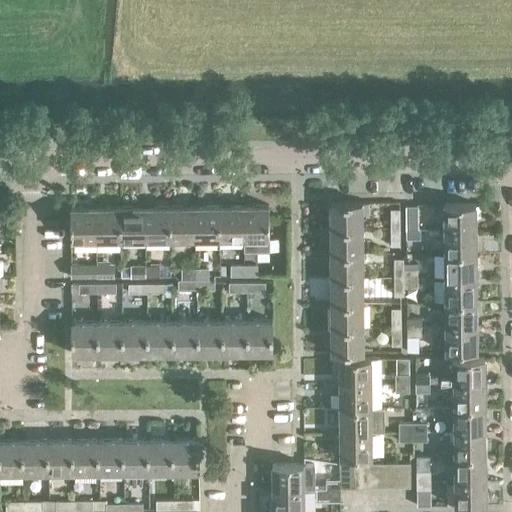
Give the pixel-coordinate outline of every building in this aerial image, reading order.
[(330,229),(363,228),(362,214),(369,214),(369,203),(330,203),(330,229)] [(195,240),(219,239),(219,205),(195,206),(195,240)] [(219,239),(244,239),(244,205),(219,205),(219,239)] [(269,205),(244,205),(244,239),(244,252),(269,251),(269,205)] [(406,229),(419,229),(419,205),(406,205),(406,229)] [(444,230),(476,230),(476,205),(444,205),(444,230)] [(72,241),(97,240),(97,206),(71,207),(72,241)] [(97,240),(121,240),(121,206),(97,206),(97,240)] [(121,206),(121,240),(146,240),(146,206),(121,206)] [(146,240),(170,240),(170,206),(146,206),(146,240)] [(170,240),(195,240),(195,206),(170,206),(170,240)] [(391,228),(401,227),(400,209),(391,209),(391,228)] [(391,246),(401,245),(401,227),(391,228),(391,246)] [(331,253),(363,253),(363,228),(330,229),(331,253)] [(421,229),(419,229),(406,229),(406,240),(421,240),(421,229)] [(445,254),(476,254),(476,230),(444,230),(445,254)] [(331,278),(363,277),(363,253),(331,253),(331,278)] [(445,278),(477,278),(476,254),(445,254),(445,278)] [(404,277),(404,269),(404,259),(394,259),(394,277),(404,277)] [(145,277),(145,266),(145,262),(130,262),(130,278),(145,277)] [(145,277),(170,277),(170,262),(159,266),(145,266),(145,277)] [(84,266),(84,264),(71,264),(72,277),(97,277),(97,266),(84,266)] [(245,276),(258,276),(258,264),(244,265),(245,276)] [(231,276),(245,276),(244,265),(231,265),(231,276)] [(97,277),(110,277),(110,266),(97,266),(97,277)] [(181,280),(195,280),(195,268),(181,269),(181,280)] [(195,280),(196,280),(208,280),(208,268),(195,268),(195,280)] [(404,278),(418,278),(418,269),(404,269),(404,277),(404,278)] [(331,302),(363,302),(363,277),(331,278),(331,302)] [(404,288),(404,278),(404,277),(394,277),(395,295),(405,295),(404,288)] [(404,288),(418,287),(418,278),(404,278),(404,288)] [(445,303),(477,302),(477,278),(445,278),(445,303)] [(178,290),(196,289),(196,280),(195,280),(181,280),(178,280),(178,290)] [(196,289),(215,289),(215,280),(208,280),(196,280),(196,289)] [(229,292),(248,292),(248,282),(229,282),(229,292)] [(248,292),(266,292),(266,282),(248,282),(248,292)] [(79,293),(98,293),(98,283),(79,283),(79,293)] [(98,293),(117,292),(117,283),(98,283),(98,293)] [(128,293),(147,293),(147,283),(128,283),(128,293)] [(147,293),(166,293),(166,283),(147,283),(147,293)] [(331,327),(364,326),(363,302),(331,302),(331,327)] [(446,327),(477,326),(477,302),(445,303),(446,327)] [(392,326),(402,326),(401,308),(392,308),(392,326)] [(422,327),(422,318),(407,318),(407,327),(422,327)] [(172,352),(197,352),(197,320),(172,321),(172,352)] [(197,352),(222,352),(222,320),(197,320),(197,352)] [(222,352),(247,352),(247,320),(222,320),(222,352)] [(247,352),(273,351),(273,320),(247,320),(247,352)] [(72,353),(98,353),(97,321),(72,321),(72,353)] [(98,353),(123,353),(122,321),(97,321),(98,353)] [(123,353),(148,352),(147,321),(122,321),(123,353)] [(148,352),(172,352),(172,321),(147,321),(148,352)] [(332,352),(364,352),(364,326),(331,327),(332,352)] [(392,344),(402,344),(402,326),(392,326),(392,344)] [(446,352),(478,351),(477,326),(446,327),(446,352)] [(407,336),(422,336),(422,327),(407,327),(407,336)] [(453,383),(485,382),(485,357),(453,357),(453,383)] [(340,383),(371,383),(371,358),(339,358),(340,383)] [(395,383),(410,382),(410,373),(395,373),(395,383)] [(415,383),(430,383),(430,382),(430,374),(415,374),(415,383)] [(395,392),(410,392),(410,382),(395,383),(395,392)] [(454,407),(485,406),(485,382),(453,383),(454,407)] [(340,383),(340,408),(372,407),(381,407),(381,383),(371,383),(340,383)] [(415,392),(430,392),(430,383),(415,383),(415,392)] [(454,431),(486,431),(485,406),(454,407),(454,431)] [(340,432),(372,432),(372,407),(340,408),(340,432)] [(399,432),(413,432),(413,422),(399,422),(399,432)] [(413,432),(427,431),(427,422),(413,422),(413,432)] [(413,441),(427,441),(427,431),(413,432),(413,441)] [(454,455),(486,455),(486,431),(454,431),(454,455)] [(341,458),(372,457),(372,432),(340,432),(341,458)] [(399,441),(413,441),(413,432),(399,432),(399,441)] [(149,471),(174,471),(174,438),(149,439),(149,471)] [(174,471),(200,470),(199,438),(174,438),(174,471)] [(0,472),(25,472),(24,440),(0,439),(0,472)] [(25,472),(50,472),(49,439),(24,440),(25,472)] [(50,472),(74,471),(74,439),(49,439),(50,472)] [(74,471),(99,471),(99,439),(74,439),(74,471)] [(99,471),(124,471),(124,439),(99,439),(99,471)] [(124,471),(149,471),(149,439),(124,439),(124,471)] [(454,480),(486,479),(486,455),(454,455),(454,480)] [(341,487),(352,487),(351,463),(340,463),(340,480),(341,487)] [(352,487),(363,487),(363,463),(351,463),(352,487)] [(363,487),(387,487),(387,463),(363,463),(363,487)] [(387,487),(399,487),(398,463),(387,463),(387,487)] [(399,487),(411,487),(410,463),(398,463),(399,487)] [(272,490),(304,489),(315,489),(315,464),(272,464),(272,490)] [(418,481),(431,480),(431,471),(418,471),(418,481)] [(455,505),(486,504),(486,479),(454,480),(455,505)] [(326,489),(341,489),(341,487),(340,480),(326,480),(326,489)] [(418,490),(431,490),(431,480),(418,481),(418,490)] [(272,511),(304,511),(304,489),(272,490),(272,511)] [(316,501),(341,500),(341,489),(326,489),(316,489),(316,501)] [(156,509),(174,509),(174,499),(156,499),(156,509)] [(174,509),(193,509),(193,499),(174,499),(174,509)] [(6,510),(24,510),(24,500),(6,500),(6,510)] [(24,510),(43,510),(43,500),(24,500),(24,510)] [(56,509),(75,509),(75,500),(56,500),(56,509)] [(75,509),(93,509),(93,500),(75,500),(75,509)] [(107,511),(125,511),(125,502),(107,503),(107,511)] [(125,511),(144,511),(144,502),(125,502),(125,511)]
